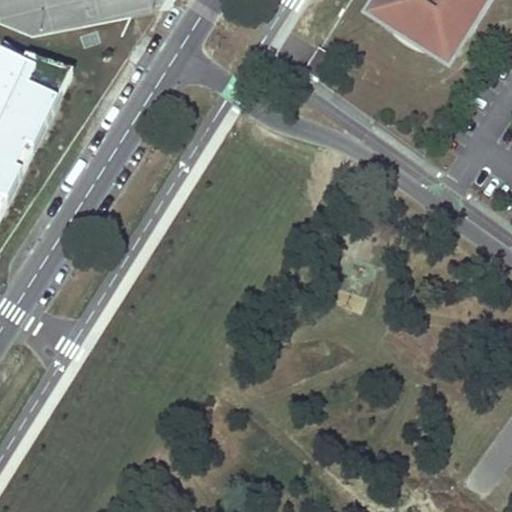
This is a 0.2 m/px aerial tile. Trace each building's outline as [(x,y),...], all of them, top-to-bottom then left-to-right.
[(511,0),(389,0),(389,6),(391,17),(394,23),(396,28),(402,34),(409,40),(414,44),(419,46),(424,47),(430,48),(437,48),(442,48),(448,46),(455,43),(460,40),(464,35),(475,19),(487,0),(511,0)] [(0,59),(22,70),(26,61),(4,47),(0,57),(0,59)] [(333,59),(319,51),(304,75),(318,83),(333,59)] [(0,203),(6,205),(21,177),(14,174),(26,151),(33,154),(62,98),(51,93),(61,72),(26,61),(22,70),(0,59),(0,203)] [(51,93),(62,98),(72,76),(61,72),(51,93)] [(21,177),(33,154),(26,151),(14,174),(21,177)]
